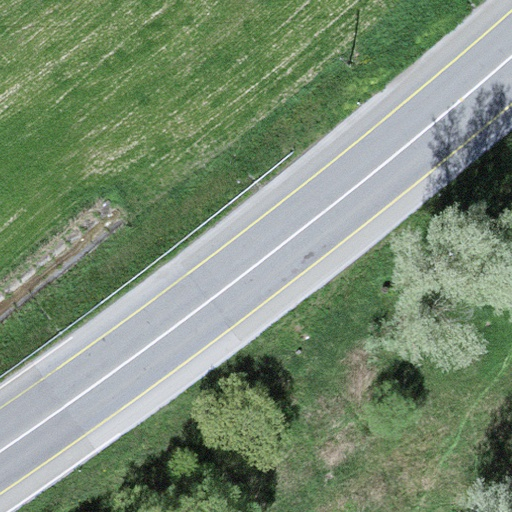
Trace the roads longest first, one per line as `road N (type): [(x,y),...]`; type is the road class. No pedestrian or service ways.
road 1 (primary): [(511,61),(271,257),(0,450)]
road 2 (motorway): [(511,64),(0,329)]
road 3 (motorway): [(48,511),(511,237)]
